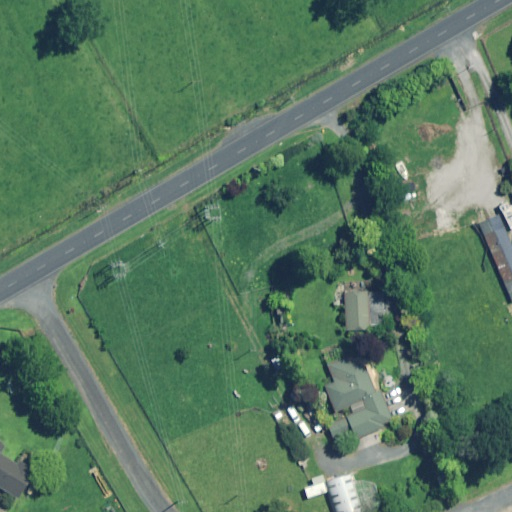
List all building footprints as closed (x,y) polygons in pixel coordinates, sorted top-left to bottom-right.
[(511,303),(511,302),(511,247),(499,216),(477,225),(511,303)] [(366,330),(365,294),(344,295),(345,331),(366,330)] [(376,384),(364,351),(326,365),(333,383),(324,386),(334,413),(349,407),(351,414),(345,416),(354,439),(392,425),(376,384)] [(0,447),(1,445),(0,444),(0,488),(17,499),(32,473),(0,453),(0,447)] [(363,511),(366,511),(353,473),(324,483),(333,511),(363,511)]
